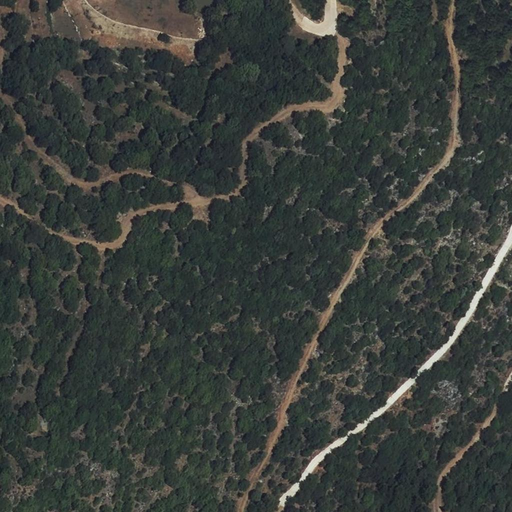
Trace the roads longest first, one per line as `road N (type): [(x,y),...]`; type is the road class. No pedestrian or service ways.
road 1 (track): [(0,197),(50,231),(101,247),(119,243),(131,217),(146,211),(229,197),(243,182),(247,139),(284,111),(330,108),(336,98),(342,52),(330,26)]
road 2 (track): [(280,502),(317,458),(449,344),(511,237)]
road 3 (track): [(511,374),(438,485),(439,511)]
